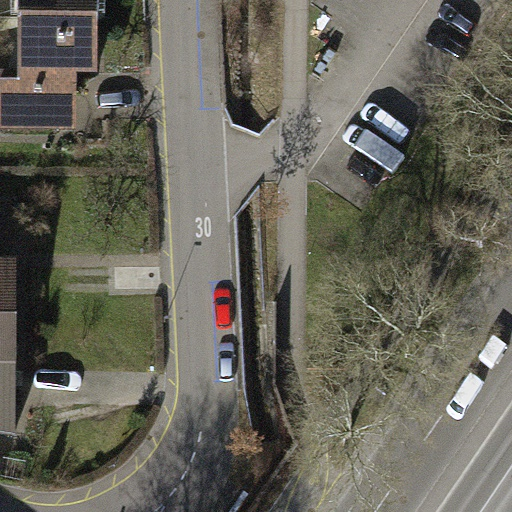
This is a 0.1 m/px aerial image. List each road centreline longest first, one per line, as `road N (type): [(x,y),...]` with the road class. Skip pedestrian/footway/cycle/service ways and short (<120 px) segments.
road 1 (residential): [(192,0),(209,397),(199,449),(163,511)]
road 2 (primary): [(511,311),(373,511)]
